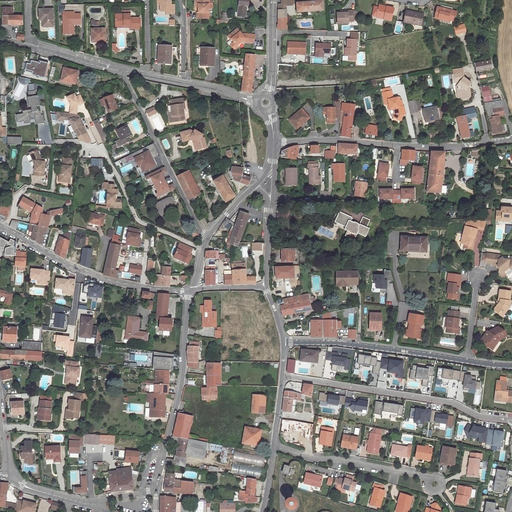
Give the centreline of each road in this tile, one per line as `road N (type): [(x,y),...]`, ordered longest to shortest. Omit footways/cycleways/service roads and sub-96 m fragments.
road 1 (residential): [(281,375),(448,401),(511,420)]
road 2 (residential): [(0,227),(92,277),(190,292)]
road 3 (tertiary): [(190,292),(181,382),(155,492)]
road 4 (residential): [(205,241),(122,71)]
road 5 (residential): [(433,482),(275,446)]
road 6 (residential): [(102,148),(136,219),(202,249)]
road 7 (tertiary): [(122,71),(256,103)]
road 8 (tertiary): [(272,145),(398,143)]
